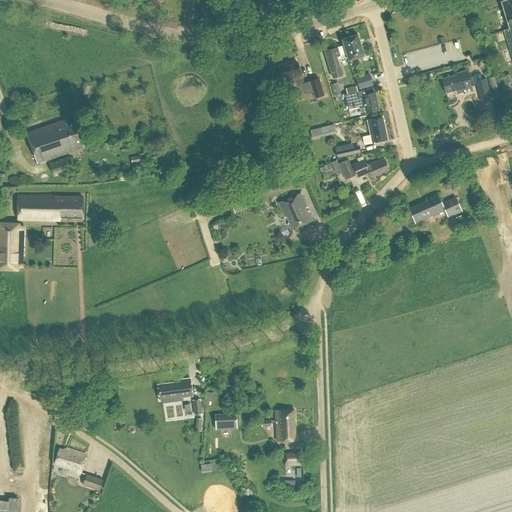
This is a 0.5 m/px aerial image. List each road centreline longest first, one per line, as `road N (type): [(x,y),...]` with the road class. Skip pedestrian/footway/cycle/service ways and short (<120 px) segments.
road 1 (unclassified): [(0,374),(100,371),(181,357),(282,326),(314,301),(338,246),(409,166),(371,4)]
road 2 (tertiary): [(42,0),(242,46),(371,4)]
road 3 (track): [(324,511),(314,301)]
road 4 (track): [(177,511),(15,390)]
